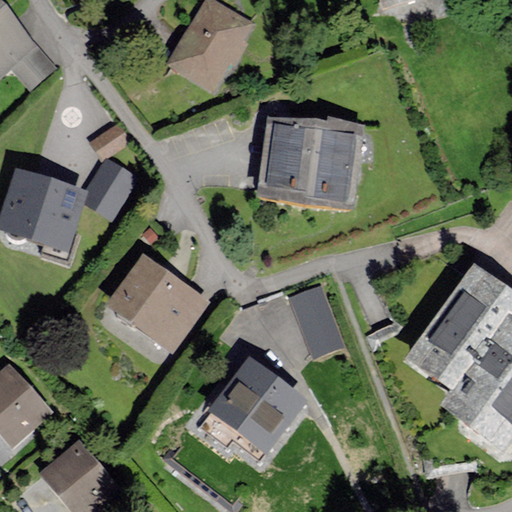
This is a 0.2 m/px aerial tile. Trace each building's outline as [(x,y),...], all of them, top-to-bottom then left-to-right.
[(253,26),(208,0),(206,0),(170,62),(214,88),(228,64),(236,69),(247,49),(241,46),(253,26)] [(383,0),(387,11),(420,0),(383,0)] [(0,4),(0,78),(37,44),(0,4)] [(270,125),(262,192),(351,202),(358,135),(270,125)] [(129,141),(118,126),(94,143),(105,158),(129,141)] [(136,178),(109,162),(85,202),(111,218),(136,178)] [(85,192),(19,171),(3,226),(68,246),(85,192)] [(210,300),(147,257),(112,308),(175,351),(210,300)] [(511,305),(473,278),(408,371),(452,402),(441,418),(505,463),(511,453),(511,305)] [(303,306),(311,333),(331,327),(323,300),(303,306)] [(306,401),(252,360),(214,411),(268,452),(306,401)] [(50,411),(9,367),(0,375),(0,427),(15,443),(50,411)] [(85,511),(115,488),(79,445),(44,473),(76,511),(85,511)]
